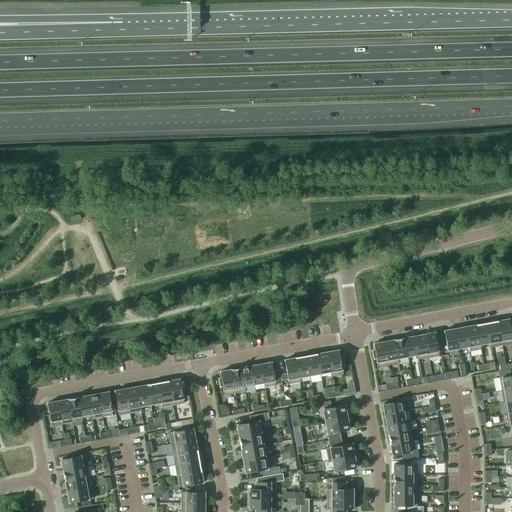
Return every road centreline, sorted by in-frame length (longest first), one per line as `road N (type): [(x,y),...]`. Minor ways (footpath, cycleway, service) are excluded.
road 1 (motorway): [(0,90),(511,76)]
road 2 (motorway): [(511,47),(0,61)]
road 3 (motorway): [(0,120),(511,107)]
road 4 (motorway): [(511,20),(128,29)]
road 5 (residential): [(511,225),(343,269),(355,334)]
road 6 (residential): [(184,366),(37,394),(31,410),(44,477)]
road 7 (residential): [(355,334),(378,464),(378,511)]
road 8 (residential): [(355,334),(198,363)]
road 9 (residential): [(511,303),(355,334)]
road 10 (residential): [(221,511),(198,363)]
road 11 (motorway): [(128,29),(0,20)]
road 12 (motorway): [(128,29),(0,33)]
